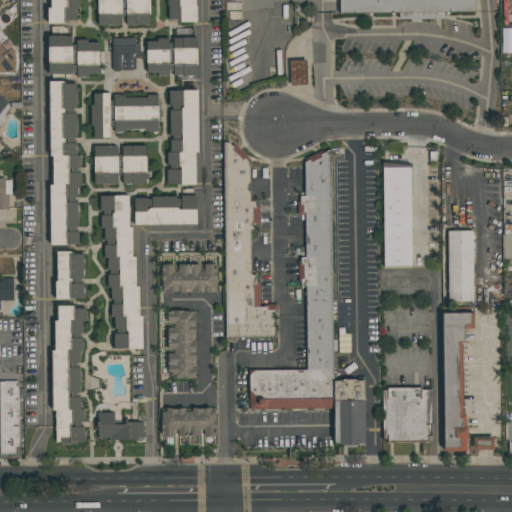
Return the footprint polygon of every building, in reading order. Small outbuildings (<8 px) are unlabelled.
[(78,0),(79,9),(76,9),(76,22),(48,22),(47,8),(51,8),(50,0),(78,0)] [(150,0),(150,25),(126,25),(126,17),(121,17),(121,25),(97,25),(97,0),(150,0)] [(195,0),(195,7),(196,7),(196,21),(180,21),(180,19),(168,19),(168,7),(167,7),(167,0),(195,0)] [(339,13),(339,0),(475,0),(475,12),(339,13)] [(0,73),(15,74),(15,50),(1,50),(1,35),(0,35),(0,73)] [(146,39),(146,76),(197,75),(197,38),(146,39)] [(113,70),(136,70),(135,59),(140,59),(139,43),(123,44),(122,39),(111,40),(113,70)] [(99,63),(99,41),(76,41),(77,63),(99,63)] [(48,74),(77,74),(77,76),(99,76),(99,65),(48,64),(48,74)] [(52,245),(79,245),(78,203),(67,203),(67,198),(80,198),(79,173),(70,173),(69,168),(81,168),(81,154),(77,154),(76,113),(63,114),(62,109),(76,109),(76,82),(48,82),(52,245)] [(197,90),(168,90),(168,108),(169,108),(170,136),(181,136),(181,140),(170,140),(170,151),(167,151),(167,165),(179,165),(179,170),(166,170),(166,185),(198,185),(197,90)] [(158,94),(147,94),(147,96),(111,96),(111,94),(92,93),(91,138),(110,138),(110,131),(158,131),(158,121),(110,120),(110,107),(114,107),(114,117),(157,117),(158,94)] [(0,123),(11,105),(0,98),(0,123)] [(251,162),(232,143),(225,143),(228,339),(277,339),(276,306),(254,304),(251,162)] [(94,184),(118,184),(118,171),(146,171),(146,146),(120,146),(94,146),(94,184)] [(330,147),(307,161),(309,371),(249,371),(251,408),(332,407),(330,147)] [(411,164),(382,164),(384,267),(412,266),(411,164)] [(146,174),(123,173),(123,184),(146,184),(146,174)] [(0,178),(0,209),(10,209),(10,178),(0,178)] [(145,347),(126,194),(99,198),(101,214),(100,215),(103,241),(114,240),(115,245),(104,246),(107,271),(117,269),(118,275),(107,276),(110,300),(122,299),(122,304),(111,306),(114,330),(127,328),(128,333),(112,335),(114,351),(145,347)] [(178,196),(178,197),(134,197),(134,226),(197,225),(196,196),(178,196)] [(474,302),(472,231),(447,231),(448,302),(474,302)] [(56,299),(84,299),(84,284),(72,284),(72,279),(84,279),(84,253),(56,253),(56,299)] [(162,292),(216,292),(216,264),(202,264),(202,265),(176,265),(162,265),(162,292)] [(13,279),(0,279),(0,300),(13,300),(13,279)] [(53,307),(54,444),(84,443),(84,425),(82,425),(82,395),(80,395),(80,368),(69,368),(69,364),(80,364),(80,352),(83,352),(83,338),(71,339),(71,334),(85,334),(84,307),(53,307)] [(195,378),(195,311),(167,311),(167,326),(168,326),(168,352),(167,378),(195,378)] [(467,451),(463,450),(462,451),(443,451),(443,445),(442,313),(473,313),(473,328),(464,329),(464,343),(461,343),(462,414),(465,414),(466,428),(467,428),(467,448),(467,451)] [(0,380),(0,418),(1,457),(23,457),(20,380),(0,380)] [(430,388),(382,389),(383,442),(431,442),(430,388)] [(215,410),(162,409),(161,436),(176,436),(201,436),(215,437),(215,410)] [(114,413),(99,413),(99,440),(144,440),(144,423),(114,423),(114,413)] [(493,449),(493,437),(473,437),(473,450),(493,449)]
